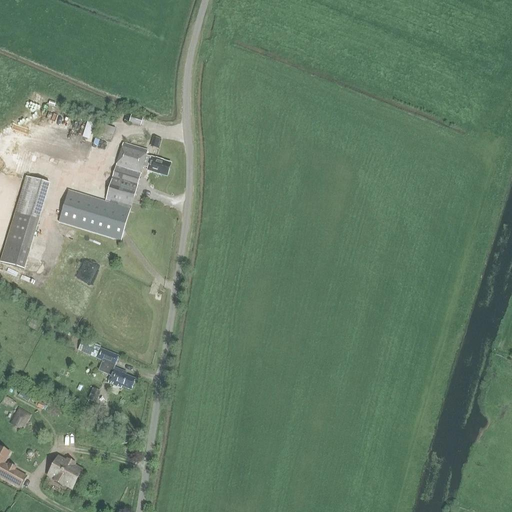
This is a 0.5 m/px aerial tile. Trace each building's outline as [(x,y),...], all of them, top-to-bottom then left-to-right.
[(131,115),(129,123),(141,126),(143,119),(131,115)] [(102,124),(97,138),(111,143),(115,129),(102,124)] [(156,137),(154,145),(161,147),(163,139),(156,137)] [(148,152),(123,144),(105,203),(68,192),(59,223),(121,242),(143,168),(148,169),(147,171),(152,173),(151,173),(159,175),(159,174),(167,177),(171,165),(163,162),(163,161),(156,159),(151,158),(146,157),(148,152)] [(0,262),(24,270),(30,251),(6,243),(0,262)] [(78,279),(94,284),(101,265),(85,259),(78,279)] [(78,351),(96,359),(101,347),(83,339),(78,351)] [(125,373),(114,368),(119,357),(100,349),(96,359),(103,362),(100,371),(111,376),(108,383),(122,389),(123,387),(130,391),(135,380),(125,376),(125,373)] [(100,393),(92,390),(88,400),(96,403),(100,393)] [(19,408),(17,413),(10,425),(21,432),(29,420),(31,415),(19,408)] [(3,464),(10,453),(0,447),(0,477),(20,489),(26,477),(14,470),(16,468),(9,465),(8,467),(3,464)] [(76,465),(66,459),(65,462),(59,459),(50,475),(57,479),(56,481),(63,485),(64,483),(71,487),(80,471),(74,468),(76,465)]
